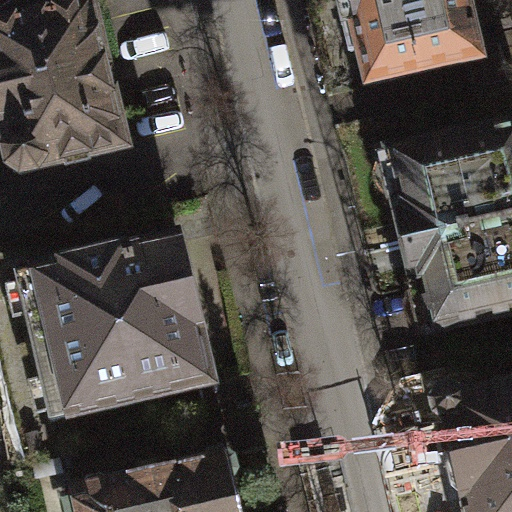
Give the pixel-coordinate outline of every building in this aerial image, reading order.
[(0,0),(0,112),(13,169),(122,145),(86,0),(0,0)] [(347,0),(356,32),(368,84),(464,61),(479,58),(476,45),(465,0),(347,0)] [(479,58),(464,61),(474,96),(511,86),(511,35),(476,45),(479,58)] [(511,122),(380,157),(402,245),(511,217),(511,122)] [(511,217),(402,245),(425,335),(511,312),(511,217)] [(18,275),(52,424),(211,385),(176,237),(18,275)] [(463,495),(466,511),(511,511),(511,384),(460,396),(451,391),(441,395),(434,402),(436,413),(445,418),(454,448),(447,464),(451,486),(463,495)] [(68,491),(73,511),(241,511),(227,453),(68,491)]
